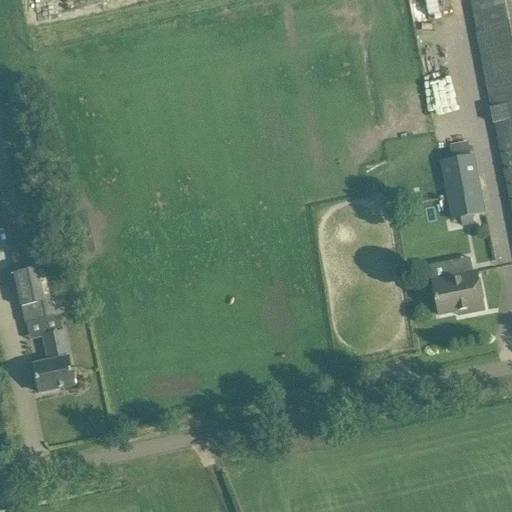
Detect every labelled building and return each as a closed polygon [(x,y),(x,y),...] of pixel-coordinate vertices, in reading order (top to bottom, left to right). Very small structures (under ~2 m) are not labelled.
[(511,0),(471,0),(474,16),(511,206),(511,0)] [(34,366),(36,374),(40,393),(76,386),(71,366),(69,358),(59,315),(68,313),(57,265),(49,267),(13,109),(0,111),(0,195),(18,274),(15,274),(27,323),(42,319),(51,362),(34,366)] [(441,161),(449,205),(452,219),(460,218),(472,215),(485,213),(474,155),(471,156),(468,142),(450,146),(453,159),(441,161)] [(472,215),(460,218),(462,227),(474,224),(472,215)] [(439,316),(455,312),(456,316),(486,310),(478,272),(475,272),(472,257),(430,266),(439,316)]
